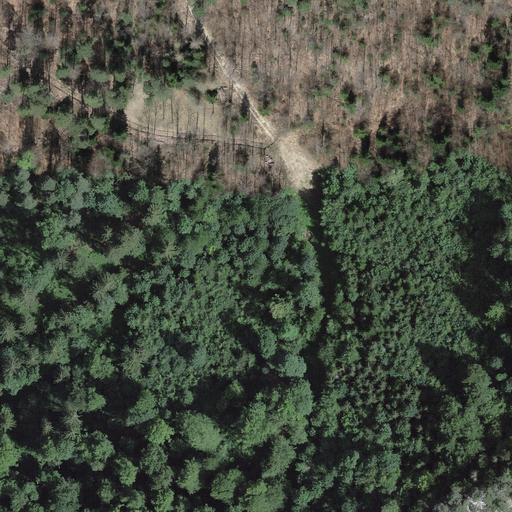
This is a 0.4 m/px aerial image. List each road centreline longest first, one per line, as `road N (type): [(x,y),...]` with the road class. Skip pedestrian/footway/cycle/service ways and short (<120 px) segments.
road 1 (track): [(0,41),(119,120),(278,149),(229,81),(189,0)]
road 2 (track): [(282,511),(328,332),(325,250),(303,187),(278,149)]
road 3 (trunk): [(511,288),(461,181),(396,0)]
